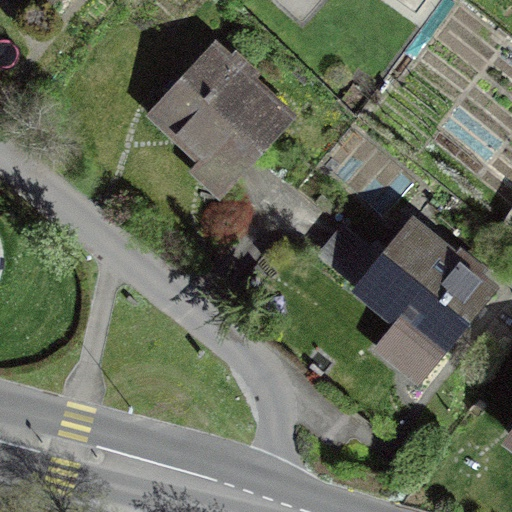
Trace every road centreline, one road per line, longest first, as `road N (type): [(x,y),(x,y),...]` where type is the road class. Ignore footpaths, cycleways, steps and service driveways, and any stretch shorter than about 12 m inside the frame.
road 1 (residential): [(280,506),(277,406),(267,379),(238,345),(0,149)]
road 2 (secondary): [(0,430),(280,506)]
